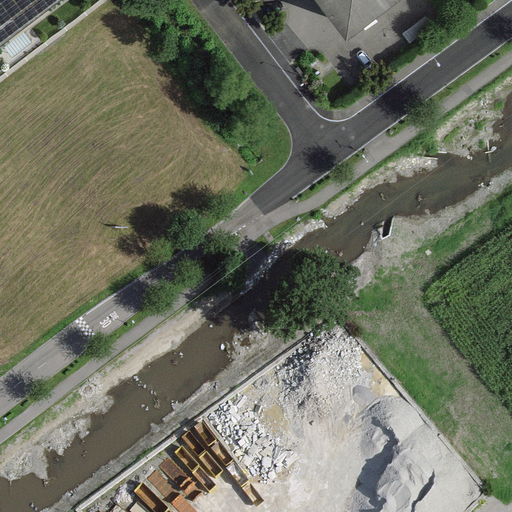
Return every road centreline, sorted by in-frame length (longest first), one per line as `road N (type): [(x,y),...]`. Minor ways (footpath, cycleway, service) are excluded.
road 1 (tertiary): [(0,397),(333,150)]
road 2 (tertiary): [(333,150),(511,18)]
road 3 (residential): [(333,150),(214,0)]
